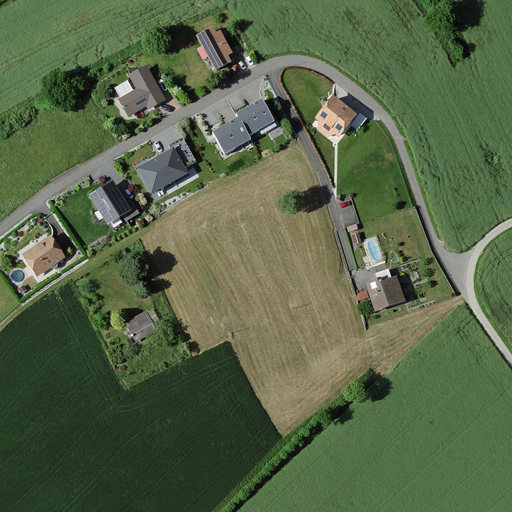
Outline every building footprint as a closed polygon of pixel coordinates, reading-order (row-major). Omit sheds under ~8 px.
[(212,30),(196,39),(216,73),(231,65),(227,57),(232,54),(220,33),(216,36),(212,30)] [(137,89),(118,100),(128,117),(146,107),(148,110),(166,101),(147,67),(129,76),(137,89)] [(357,117),(332,97),(315,120),(319,123),(318,131),(327,138),(335,135),(339,139),(357,117)] [(261,102),(236,117),(238,120),(248,137),(273,123),(261,102)] [(238,120),(213,134),(225,155),(250,140),(248,137),(238,120)] [(171,152),(137,171),(151,196),(187,175),(184,169),(195,163),(182,139),(169,147),(171,152)] [(112,184),(90,198),(108,226),(130,212),(112,184)] [(359,233),(352,236),(355,245),(362,243),(359,233)] [(51,238),(23,256),(37,277),(65,259),(51,238)] [(405,303),(397,278),(391,280),(388,270),(373,275),(375,281),(365,284),(375,313),(405,303)] [(368,299),(366,292),(357,295),(358,296),(355,297),(357,302),(368,299)] [(146,312),(126,323),(133,335),(152,324),(146,312)]
